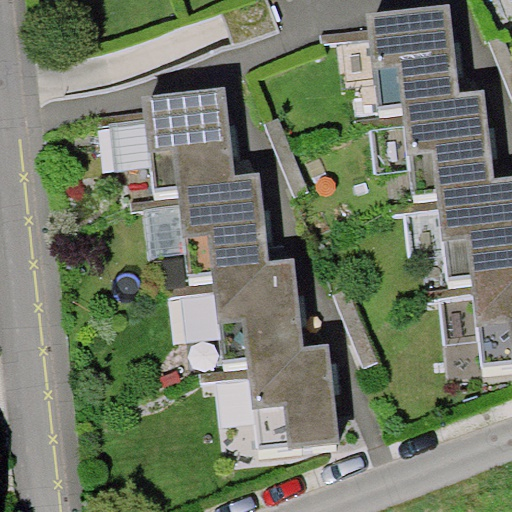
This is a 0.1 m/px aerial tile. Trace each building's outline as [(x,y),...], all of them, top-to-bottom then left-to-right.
[(437,15),(368,22),(373,71),(396,69),(404,149),(433,146),(443,243),(461,241),(471,334),(504,330),(509,376),(511,375),(511,182),(485,185),(476,105),(447,108),(437,15)] [(511,53),(507,41),(487,49),(511,115),(511,53)] [(225,100),(137,111),(145,169),(172,165),(183,251),(207,248),(219,339),(244,335),(261,463),(334,453),(322,367),(303,370),(291,279),(265,283),(253,187),(237,189),(225,100)] [(279,125),(263,131),(294,216),(309,206),(279,125)] [(349,298),(333,304),(363,386),(379,380),(349,298)]
